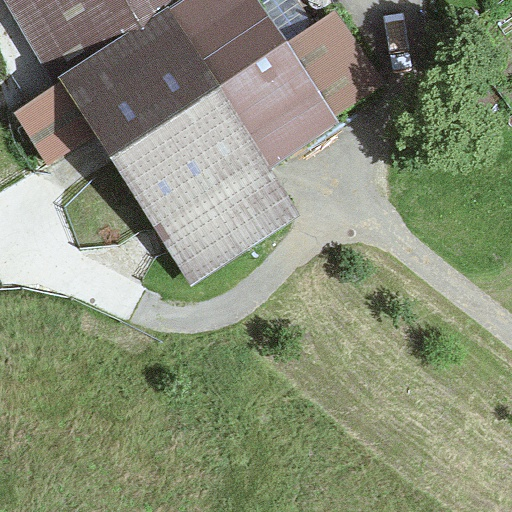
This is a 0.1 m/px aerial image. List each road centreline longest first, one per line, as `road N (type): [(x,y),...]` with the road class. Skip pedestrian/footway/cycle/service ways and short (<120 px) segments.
road 1 (track): [(0,266),(31,266),(181,318),(210,315),(237,304),(354,203)]
road 2 (track): [(360,0),(388,41),(396,70),(354,203)]
road 3 (track): [(354,203),(511,335)]
